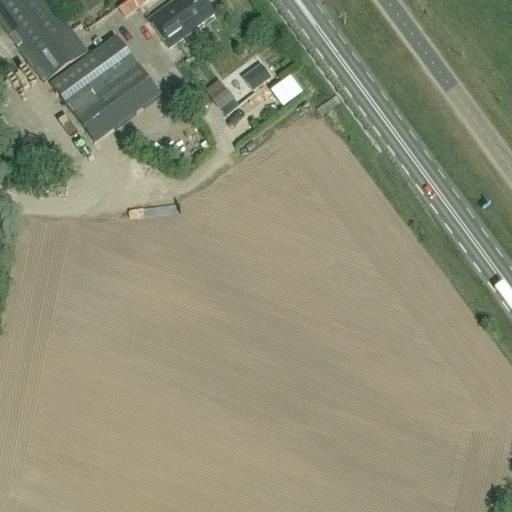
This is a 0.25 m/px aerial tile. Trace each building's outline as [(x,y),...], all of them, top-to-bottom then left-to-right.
[(0,0),(0,25),(43,85),(87,54),(47,0),(0,0)] [(131,0),(138,9),(149,0),(131,0)] [(196,30),(215,16),(202,0),(182,0),(177,4),(176,2),(148,23),(169,52),(197,31),(196,30)] [(71,116),(137,67),(115,38),(50,87),(71,116)] [(139,67),(72,117),(94,148),(161,98),(139,67)] [(245,72),(246,87),(269,86),(268,70),(245,72)] [(0,110),(10,102),(0,89),(0,110)] [(226,92),(212,104),(219,113),(234,101),(226,92)] [(14,128),(31,114),(18,97),(1,111),(14,128)]
